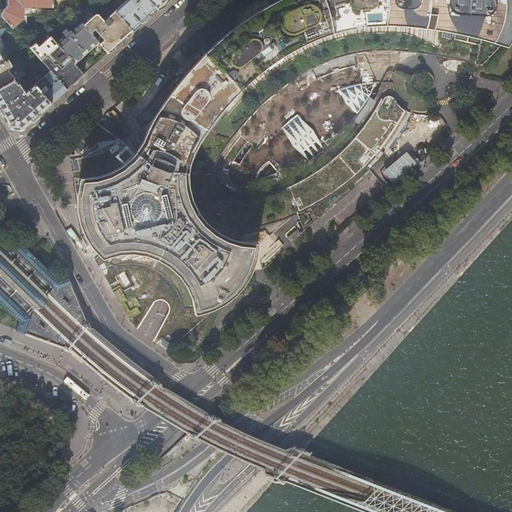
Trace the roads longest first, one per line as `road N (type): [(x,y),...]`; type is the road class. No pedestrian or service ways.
road 1 (primary): [(511,104),(191,388)]
road 2 (primary): [(88,499),(122,493),(170,469),(387,312)]
road 3 (residential): [(191,388),(115,328),(12,160)]
road 4 (primary): [(185,511),(246,440),(341,363),(387,312)]
road 5 (residential): [(192,0),(12,160)]
road 6 (primary): [(387,312),(511,181)]
road 7 (residential): [(120,439),(59,375),(0,349)]
